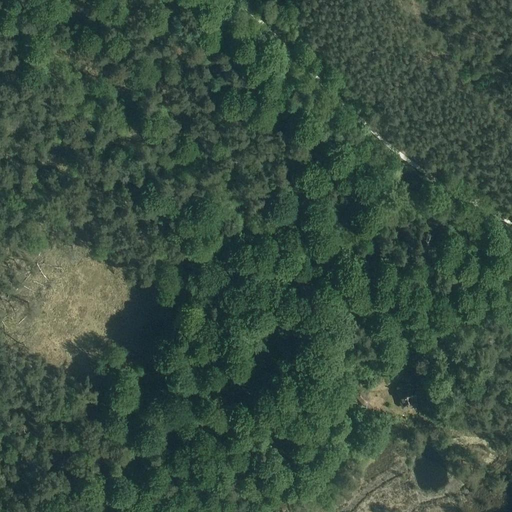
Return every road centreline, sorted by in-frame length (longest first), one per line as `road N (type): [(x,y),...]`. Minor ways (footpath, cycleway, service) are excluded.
road 1 (track): [(511,217),(389,136),(246,0)]
road 2 (track): [(409,344),(398,374),(373,389),(358,381),(358,363),(398,343)]
road 3 (track): [(409,344),(511,281)]
